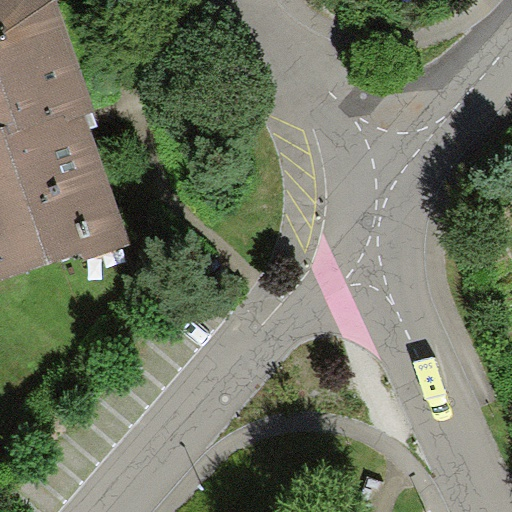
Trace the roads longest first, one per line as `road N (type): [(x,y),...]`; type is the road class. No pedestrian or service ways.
road 1 (residential): [(375,267),(269,337),(126,511)]
road 2 (residential): [(375,267),(490,511)]
road 3 (residential): [(391,155),(268,0)]
road 4 (residential): [(511,36),(442,119),(391,155)]
